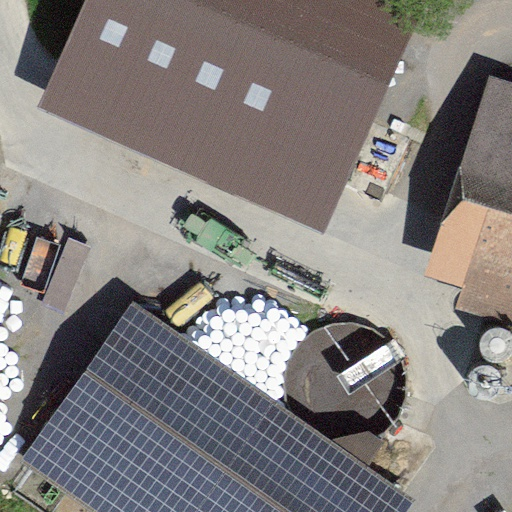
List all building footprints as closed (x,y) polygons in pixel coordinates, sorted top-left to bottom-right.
[(98,0),(71,64),(327,177),(387,40),(297,0),(98,0)] [(446,241),(487,255),(511,250),(511,90),(496,86),(446,241)] [(0,328),(36,338),(66,219),(5,203),(0,221),(0,328)] [(511,250),(487,255),(473,298),(511,310),(511,250)] [(35,457),(112,511),(390,511),(399,500),(136,315),(35,457)]
